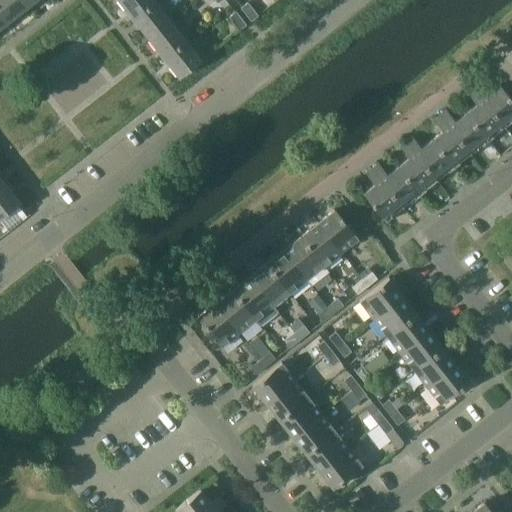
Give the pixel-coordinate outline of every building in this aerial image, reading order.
[(11,19),(27,6),(21,0),(0,0),(0,12),(8,23),(12,20),(11,19)] [(118,0),(130,15),(128,17),(130,20),(155,0),(118,0)] [(134,24),(136,22),(148,38),(171,19),(156,0),(155,0),(130,20),(134,24)] [(258,15),(247,2),(240,8),(251,21),(258,15)] [(247,25),(236,11),(228,17),(239,31),(247,25)] [(171,19),(148,38),(161,54),(158,56),(161,59),(187,39),(171,19)] [(164,63),(167,61),(179,78),(202,59),(187,39),(161,59),(164,63)] [(480,83),(474,88),(501,122),(511,113),(511,99),(500,85),(489,94),(480,83)] [(501,122),(474,88),(468,93),(476,104),(466,112),(484,136),(501,122)] [(484,136),(466,112),(455,121),(446,109),(440,114),(467,149),(484,136)] [(467,149),(440,114),(433,119),(442,131),(432,139),(450,162),(467,149)] [(450,162),(432,139),(421,148),(412,136),(406,141),(433,176),(450,162)] [(433,176),(406,141),(399,146),(408,158),(398,166),(416,189),(433,176)] [(399,203),(416,189),(398,166),(387,174),(378,163),(372,168),(399,203)] [(399,203),(372,168),(366,173),(375,184),(363,193),(382,216),(399,203)] [(6,181),(5,182),(0,185),(0,218),(21,202),(8,186),(9,185),(6,181)] [(344,208),(338,213),(346,223),(352,218),(344,208)] [(317,223),(341,253),(359,239),(346,223),(338,213),(335,209),(317,223)] [(300,236),(324,266),(341,253),(317,223),(300,236)] [(307,280),(324,266),(300,236),(283,249),(307,280)] [(290,293),(307,280),(283,249),(266,263),(290,293)] [(273,306),(290,293),(266,263),(249,276),(273,306)] [(372,271),(361,279),(367,286),(378,278),(372,271)] [(256,320),(273,306),(249,276),(232,289),(256,320)] [(402,295),(388,277),(358,301),(372,319),(402,295)] [(351,287),(357,295),(367,286),(361,279),(351,287)] [(239,333),(256,320),(232,289),(215,303),(239,333)] [(317,295),(308,302),(317,314),(327,306),(317,295)] [(415,312),(402,295),(372,319),(385,336),(415,312)] [(328,306),(333,313),(344,305),(338,298),(328,306)] [(221,347),(239,333),(215,303),(197,317),(221,347)] [(333,313),(328,306),(327,306),(317,314),(323,321),(333,313)] [(429,329),(415,312),(385,336),(398,353),(429,329)] [(300,340),(310,332),(304,324),(294,332),(300,340)] [(442,346),(429,329),(398,353),(412,370),(442,346)] [(328,337),(336,347),(343,341),(335,331),(328,337)] [(284,340),(289,348),(300,340),(294,332),(284,340)] [(257,336),(247,343),(260,359),(270,351),(257,336)] [(316,346),(324,356),(332,350),(324,340),(316,346)] [(336,347),(344,357),(351,351),(343,341),(336,347)] [(456,363),(442,346),(412,370),(425,387),(456,363)] [(340,361),(332,350),(324,356),(332,366),(340,361)] [(270,351),(260,359),(266,367),(276,359),(270,351)] [(255,375),(266,367),(260,359),(249,367),(255,375)] [(282,361),(252,385),(266,402),(296,378),(282,361)] [(469,380),(456,363),(425,387),(439,404),(469,380)] [(355,371),(363,381),(370,375),(362,365),(355,371)] [(343,380),(351,390),(358,384),(350,374),(343,380)] [(378,385),(370,375),(363,381),(371,391),(378,385)] [(309,395),(296,378),(266,402),(279,419),(309,395)] [(367,394),(358,384),(351,390),(359,400),(367,394)] [(309,395),(279,419),(292,436),(323,412),(309,395)] [(389,415),(397,409),(389,399),(381,405),(389,415)] [(385,418),(377,408),(370,414),(378,424),(385,418)] [(397,425),(398,424),(405,419),(397,409),(389,415),(397,425)] [(306,453),(336,429),(323,412),(292,436),(306,453)] [(385,418),(378,424),(386,434),(393,429),(385,418)] [(319,470),(349,446),(336,429),(306,453),(319,470)] [(363,464),(349,446),(319,470),(333,488),(363,464)] [(174,509),(176,511),(218,511),(226,505),(219,497),(211,503),(200,489),(174,509)] [(492,511),(484,502),(471,511),(492,511)]
